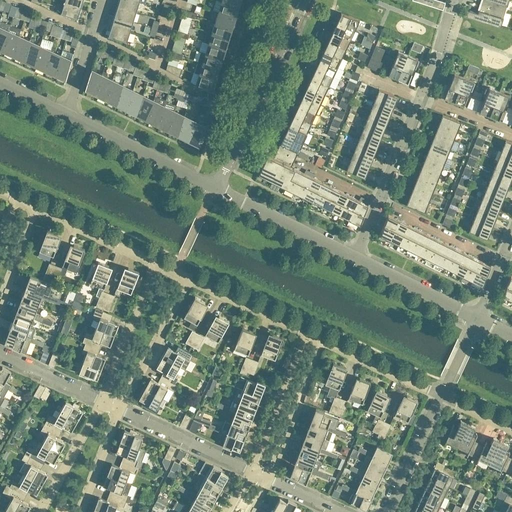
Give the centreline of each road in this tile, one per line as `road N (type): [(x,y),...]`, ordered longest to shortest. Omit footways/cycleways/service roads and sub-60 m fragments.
road 1 (residential): [(213,187),(305,0)]
road 2 (residential): [(355,257),(419,97)]
road 3 (residential): [(213,187),(66,114)]
road 4 (residential): [(355,257),(213,187)]
road 5 (residential): [(154,263),(101,401)]
road 6 (residential): [(268,479),(323,342)]
road 7 (residential): [(119,409),(189,280)]
road 8 (residential): [(303,333),(251,470)]
road 9 (residential): [(251,470),(119,409)]
road 10 (residential): [(476,318),(355,257)]
road 11 (residential): [(154,263),(35,207)]
road 12 (residential): [(440,397),(323,342)]
road 13 (residential): [(101,401),(40,511)]
road 14 (residential): [(387,511),(440,397)]
road 15 (residential): [(303,333),(189,280)]
